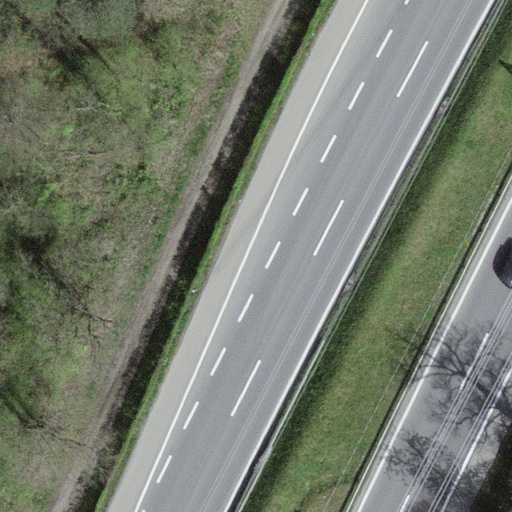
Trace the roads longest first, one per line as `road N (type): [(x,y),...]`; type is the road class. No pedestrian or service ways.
road 1 (motorway): [(453,0),(190,511)]
road 2 (track): [(64,511),(292,0)]
road 3 (motorway): [(406,511),(511,298)]
